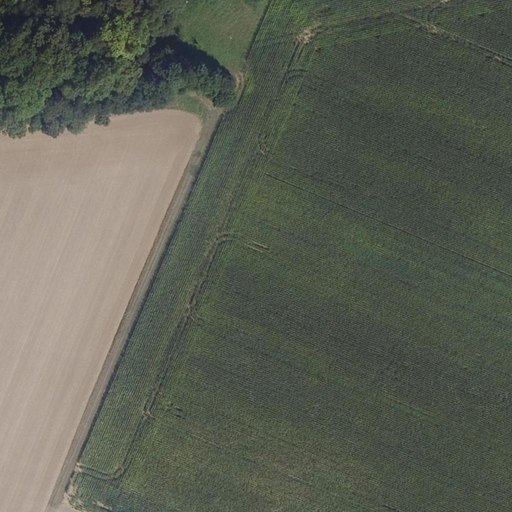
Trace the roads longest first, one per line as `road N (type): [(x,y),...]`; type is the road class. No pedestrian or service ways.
road 1 (track): [(53,511),(220,106),(204,96)]
road 2 (track): [(0,5),(204,96)]
